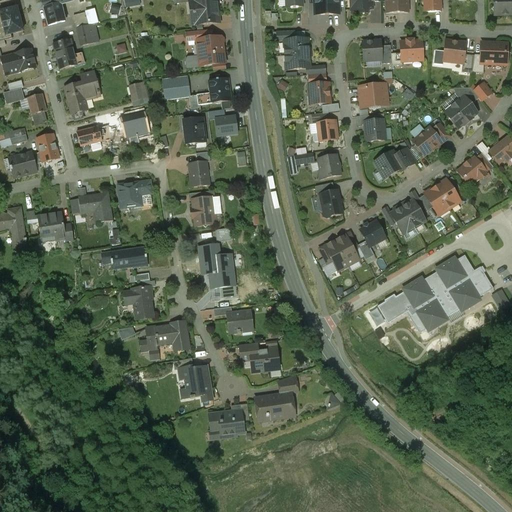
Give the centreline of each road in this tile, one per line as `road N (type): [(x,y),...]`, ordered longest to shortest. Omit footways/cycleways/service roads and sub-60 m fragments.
road 1 (residential): [(511,88),(462,148),(399,194),(381,201),(363,193),(338,48),(362,33),(437,30)]
road 2 (secondary): [(244,0),(268,196),(312,328)]
road 3 (residential): [(74,177),(149,165),(161,176),(180,285),(232,390)]
road 4 (secondary): [(312,328),(368,405),(495,511)]
road 5 (unclassified): [(312,328),(511,210)]
road 6 (residential): [(31,0),(74,177)]
